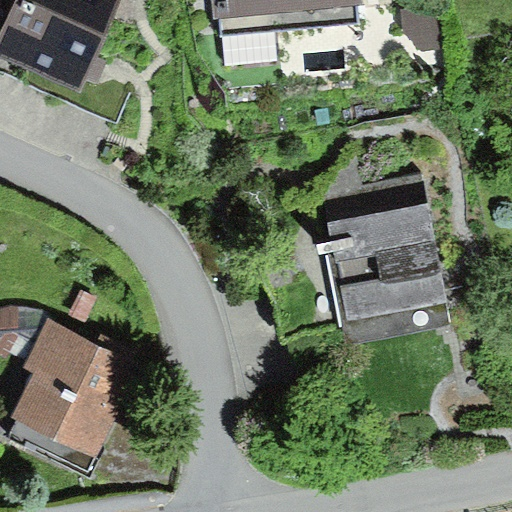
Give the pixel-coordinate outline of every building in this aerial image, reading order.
[(17,0),(0,40),(0,63),(81,99),(93,72),(124,0),(17,0)] [(212,0),(216,40),(363,26),(360,0),(212,0)] [(439,16),(401,14),(404,37),(422,53),(450,50),(449,29),(439,16)] [(363,187),(357,153),(320,193),(348,347),(447,329),(419,177),(363,187)] [(81,292),(70,317),(88,325),(99,300),(81,292)] [(27,364),(48,321),(51,315),(29,310),(10,309),(0,312),(0,357),(9,362),(12,357),(27,364)] [(144,368),(48,321),(27,364),(24,371),(39,378),(9,440),(89,479),(144,368)]
